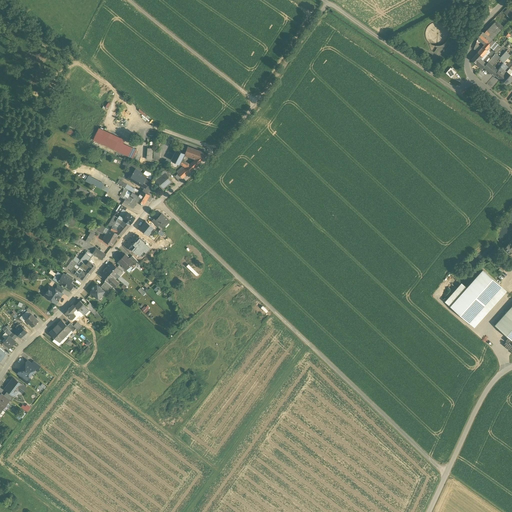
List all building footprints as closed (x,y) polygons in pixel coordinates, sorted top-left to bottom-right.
[(496,20),(486,30),(494,37),(504,26),(496,20)] [(494,37),(486,30),(484,33),(491,40),(494,37)] [(482,32),(478,37),(487,45),(491,40),(484,33),(482,32)] [(487,45),(478,37),(477,39),(480,41),(484,44),(478,52),(477,52),(482,56),(487,50),(486,49),(489,46),(487,45)] [(491,40),(487,45),(489,46),(493,50),(495,52),(500,47),(492,40),(491,40)] [(477,46),(475,45),(474,48),(478,52),(484,44),(480,41),(479,43),(478,42),(477,46)] [(482,56),(477,52),(471,59),(476,63),(480,58),(482,56)] [(499,59),(503,63),(506,60),(507,58),(510,55),(505,52),(499,59)] [(488,54),(483,60),(486,63),(489,60),(491,58),(488,55),(488,54)] [(480,58),(476,63),(481,69),(483,67),(486,63),(483,60),(480,58)] [(489,60),(486,63),(483,67),(493,75),(494,74),(496,72),(490,66),(492,63),(489,60)] [(506,60),(503,63),(509,68),(511,65),(511,64),(510,63),(509,62),(506,60)] [(496,72),(494,74),(500,79),(506,72),(501,67),(496,72)] [(456,72),(450,68),(446,74),(451,78),(456,72)] [(511,75),(507,71),(506,72),(500,79),(506,84),(509,80),(511,81),(511,79),(511,75)] [(142,109),(136,114),(145,124),(151,119),(142,109)] [(65,127),(63,132),(71,135),(73,130),(65,127)] [(123,144),(125,141),(99,128),(93,140),(114,149),(118,141),(123,144)] [(118,141),(114,149),(133,158),(137,150),(123,144),(118,141)] [(208,154),(187,146),(185,154),(196,158),(194,161),(197,164),(208,154)] [(183,154),(177,151),(172,160),(178,163),(181,159),(183,154)] [(181,159),(178,163),(184,168),(191,171),(194,167),(181,159)] [(184,168),(178,174),(182,178),(191,171),(184,168)] [(146,176),(136,169),(131,176),(132,177),(142,183),(146,176)] [(165,174),(156,181),(163,189),(172,181),(168,177),(165,174)] [(105,185),(106,183),(90,175),(87,181),(108,192),(111,188),(105,185)] [(147,185),(142,183),(132,177),(130,180),(144,188),(145,189),(147,185)] [(117,183),(125,188),(133,193),(135,189),(119,180),(117,183)] [(95,196),(80,187),(77,191),(88,197),(93,200),(95,196)] [(133,193),(125,188),(120,197),(125,199),(123,202),(133,208),(138,201),(144,205),(146,201),(143,198),(141,197),(139,196),(133,193)] [(145,189),(144,188),(139,196),(141,197),(143,198),(146,201),(150,195),(148,194),(149,191),(145,189)] [(125,211),(120,208),(117,212),(115,216),(130,225),(135,218),(125,211)] [(76,214),(70,211),(64,221),(63,221),(62,223),(68,226),(69,224),(74,227),(76,222),(73,220),(76,214)] [(169,221),(162,214),(160,216),(160,217),(159,219),(157,219),(156,220),(160,224),(163,228),(165,226),(165,224),(166,223),(168,223),(169,221)] [(118,234),(121,236),(130,225),(115,216),(108,229),(110,230),(116,233),(118,234)] [(156,220),(154,219),(152,221),(157,227),(160,224),(156,220)] [(154,228),(146,221),(140,229),(147,235),(148,235),(154,228)] [(98,228),(92,224),(88,231),(90,232),(94,235),(96,231),(98,228)] [(106,228),(100,224),(98,228),(96,231),(102,234),(104,231),(106,228)] [(116,233),(110,230),(108,234),(107,235),(105,235),(104,238),(105,239),(104,240),(112,245),(118,234),(116,233)] [(73,242),(82,247),(85,241),(89,244),(94,235),(90,232),(85,240),(77,236),(73,242)] [(159,233),(155,238),(153,236),(152,238),(152,239),(154,240),(154,241),(157,243),(163,236),(159,233)] [(139,236),(129,248),(136,254),(137,253),(142,257),(150,247),(145,243),(146,242),(139,236)] [(89,244),(85,241),(82,247),(92,253),(96,248),(89,244)] [(101,251),(96,248),(92,253),(102,260),(106,254),(102,252),(103,251),(101,250),(101,251)] [(94,254),(87,251),(84,255),(89,260),(94,254)] [(74,256),(75,257),(80,260),(83,256),(77,252),(74,256)] [(129,258),(126,254),(119,261),(126,269),(133,262),(129,258)] [(89,260),(84,255),(83,256),(80,260),(81,260),(83,263),(86,264),(89,261),(89,260)] [(138,262),(132,256),(129,258),(133,262),(135,264),(138,262)] [(67,268),(71,271),(77,262),(73,260),(72,259),(67,268)] [(89,261),(86,264),(88,267),(86,270),(89,273),(90,274),(96,267),(89,261)] [(84,273),(82,271),(80,274),(77,271),(81,266),(81,265),(78,263),(77,262),(71,271),(71,272),(84,281),(89,273),(86,270),(85,269),(84,270),(85,271),(84,273)] [(504,262),(499,266),(504,271),(509,266),(504,262)] [(113,264),(110,267),(109,266),(106,269),(114,276),(119,270),(117,268),(113,264)] [(119,265),(117,268),(119,270),(114,276),(127,287),(130,285),(121,276),(125,271),(119,265)] [(114,276),(106,269),(104,272),(105,273),(102,276),(107,280),(109,282),(112,278),(114,276)] [(466,288),(450,306),(469,323),(501,286),(482,270),(466,288)] [(57,273),(54,278),(60,283),(61,281),(59,280),(62,276),(57,273)] [(65,275),(63,274),(62,276),(59,280),(61,281),(64,284),(64,285),(70,289),(73,285),(70,283),(72,280),(65,275)] [(118,283),(112,278),(109,282),(115,287),(118,283)] [(115,287),(109,282),(107,280),(105,282),(111,287),(113,289),(115,287)] [(111,287),(106,282),(101,288),(106,292),(107,293),(111,287)] [(461,283),(445,302),(450,306),(466,288),(461,283)] [(64,289),(57,284),(54,288),(62,293),(64,289)] [(98,285),(90,293),(95,297),(97,295),(100,298),(106,292),(101,288),(98,285)] [(501,286),(469,323),(474,328),(506,291),(501,286)] [(141,287),(137,291),(143,296),(146,292),(141,287)] [(53,290),(50,288),(45,296),(50,299),(51,299),(56,303),(62,294),(62,293),(54,288),(53,290)] [(264,312),(267,309),(256,300),(254,302),(264,312)] [(80,301),(75,306),(78,308),(84,315),(89,309),(87,307),(80,301)] [(90,303),(87,307),(89,309),(92,311),(95,308),(90,303)] [(74,305),(66,313),(72,320),(76,316),(72,313),(75,311),(78,308),(75,306),(74,305)] [(511,305),(494,326),(511,341),(511,305)] [(26,324),(28,322),(25,319),(31,314),(32,315),(34,312),(30,308),(19,318),(26,324)] [(78,308),(75,311),(82,318),(83,316),(85,318),(86,317),(84,315),(78,308)] [(31,314),(25,319),(28,322),(32,327),(38,322),(32,315),(31,314)] [(68,326),(62,321),(56,327),(66,336),(71,331),(72,330),(68,326)] [(16,327),(12,323),(11,322),(6,327),(11,332),(13,330),(15,331),(17,329),(16,327)] [(83,327),(77,322),(74,326),(79,331),(83,327)] [(77,329),(70,323),(68,326),(72,330),(71,331),(73,333),(77,329)] [(19,324),(16,327),(17,329),(15,331),(14,331),(18,335),(20,337),(27,331),(21,325),(20,325),(19,324)] [(3,328),(10,334),(12,332),(11,332),(6,327),(5,326),(3,328)] [(66,336),(56,327),(50,333),(56,339),(60,342),(66,336)] [(8,336),(3,342),(10,348),(15,342),(13,340),(8,336)] [(56,339),(53,342),(60,347),(62,344),(60,342),(56,339)] [(32,364),(27,360),(23,367),(31,373),(34,370),(36,367),(32,364)] [(41,366),(34,361),(32,364),(36,367),(38,369),(41,366)] [(31,373),(23,367),(18,373),(22,376),(26,380),(27,379),(29,376),(31,373)] [(26,380),(22,376),(20,379),(27,384),(29,381),(27,379),(26,380)] [(13,378),(9,383),(10,383),(5,389),(8,391),(13,395),(18,388),(23,392),(26,388),(13,378)] [(13,395),(8,391),(4,395),(9,400),(11,401),(15,396),(13,395)] [(4,395),(3,394),(0,397),(7,403),(9,400),(4,395)] [(28,404),(24,410),(28,413),(32,407),(28,404)]
